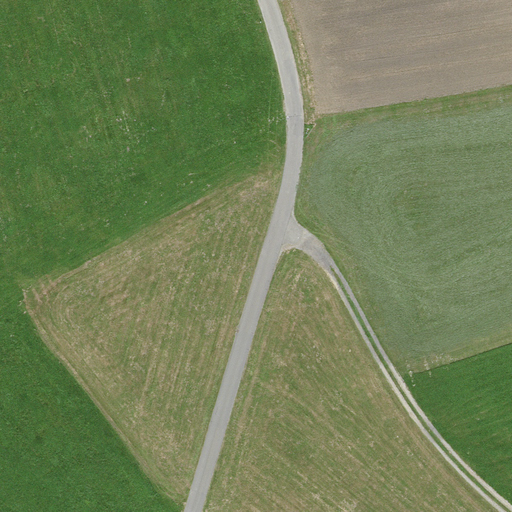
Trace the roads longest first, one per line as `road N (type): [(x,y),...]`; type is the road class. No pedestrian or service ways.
road 1 (unclassified): [(193,511),(292,183),(295,121),(266,0)]
road 2 (track): [(508,511),(414,411),(336,274),(308,240),(278,230)]
